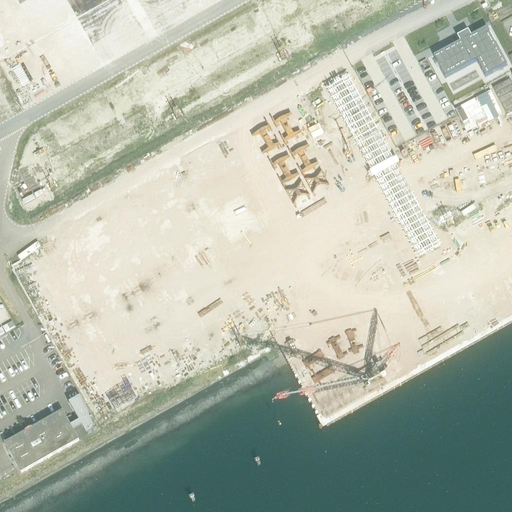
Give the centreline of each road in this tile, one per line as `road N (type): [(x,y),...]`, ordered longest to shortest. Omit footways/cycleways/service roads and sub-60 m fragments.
road 1 (unclassified): [(0,256),(458,0)]
road 2 (unclassified): [(233,0),(0,132)]
